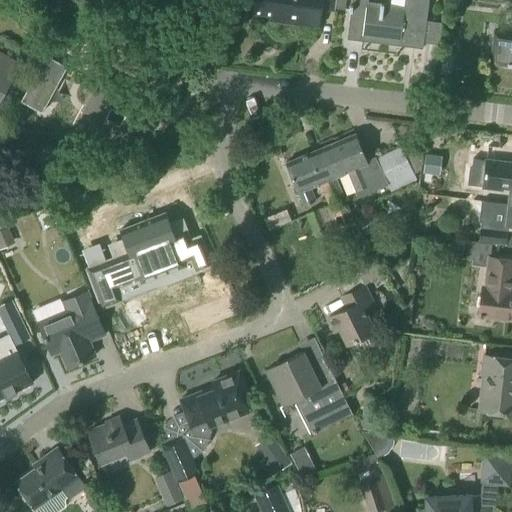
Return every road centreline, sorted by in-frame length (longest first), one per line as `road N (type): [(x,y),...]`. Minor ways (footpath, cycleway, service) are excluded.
road 1 (residential): [(0,448),(65,403),(291,315),(216,160)]
road 2 (residential): [(511,117),(232,83)]
road 3 (residential): [(232,83),(153,67),(63,0)]
road 4 (residential): [(97,207),(216,160)]
